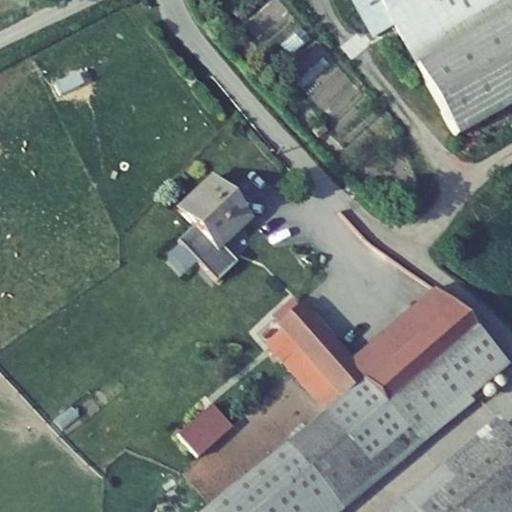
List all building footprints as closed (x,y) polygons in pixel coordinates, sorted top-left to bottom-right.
[(427,0),(345,0),(373,33),(390,20),(430,70),(511,4),(511,0),(459,0),(440,16),(427,0)] [(427,0),(440,16),(459,0),(427,0)] [(511,4),(430,70),(480,135),(511,107),(511,4)] [(327,108),(353,82),(302,28),(287,43),(294,50),(282,62),(327,108)] [(190,185),(157,215),(172,232),(165,237),(197,286),(210,273),(194,255),(227,225),(190,185)] [(197,286),(165,237),(155,247),(193,289),(197,286)] [(408,291),(391,306),(406,324),(428,305),(408,291)] [(279,314),(244,345),(306,417),(342,386),(365,413),(453,333),(438,312),(428,305),(406,324),(391,306),(370,323),(379,335),(332,375),(279,314)] [(306,417),(267,452),(312,503),(432,393),(474,355),(453,333),(365,413),(342,386),(306,417)] [(444,406),(486,367),(474,355),(432,393),(444,406)] [(173,436),(193,462),(231,433),(211,407),(173,436)] [(511,511),(511,466),(476,426),(383,511),(511,511)] [(185,511),(301,511),(312,503),(267,452),(260,444),(184,511),(185,511)]
